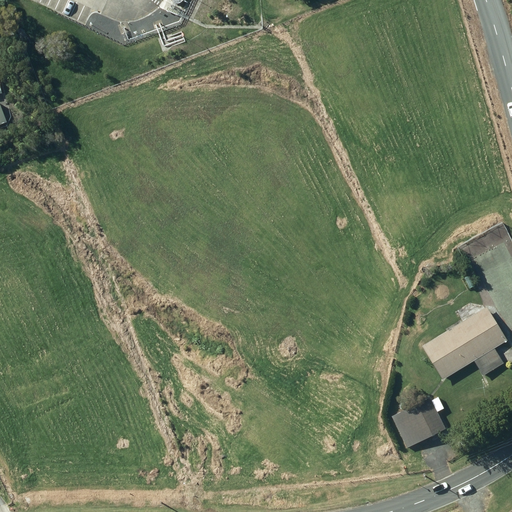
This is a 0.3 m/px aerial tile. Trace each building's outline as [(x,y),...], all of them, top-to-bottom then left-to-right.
[(465,280),(470,289),(476,286),(471,277),(465,280)] [(430,300),(419,301),(420,310),(431,309),(430,300)] [(494,349),(507,342),(486,308),(421,347),(442,381),(474,362),(483,377),(504,365),(494,349)] [(404,378),(403,382),(406,383),(406,379),(411,379),(413,370),(407,369),(406,378),(404,378)] [(395,442),(392,443),(397,455),(446,431),(437,413),(444,410),(439,398),(431,402),(429,398),(385,420),(395,442)]
